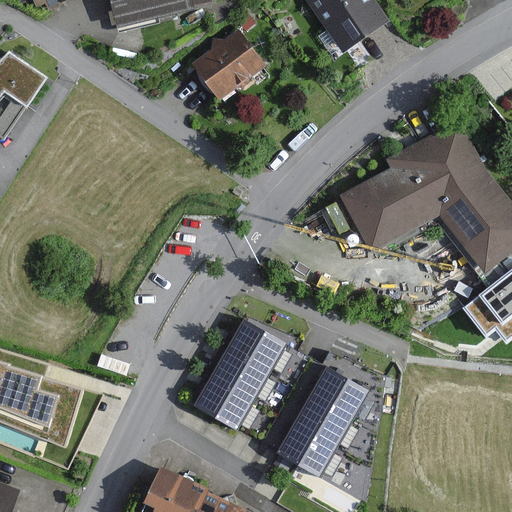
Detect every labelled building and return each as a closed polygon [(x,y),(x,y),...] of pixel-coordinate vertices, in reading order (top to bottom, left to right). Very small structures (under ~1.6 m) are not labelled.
[(20,0),(22,3),(30,0),(33,0),(37,7),(45,3),(49,12),(77,0),(20,0)] [(110,0),(118,34),(160,24),(159,19),(196,10),(195,6),(211,2),(210,0),(110,0)] [(390,22),(374,0),(306,0),(327,30),(318,37),(335,60),(390,22)] [(266,66),(239,29),(223,41),(214,40),(213,48),(192,64),(220,101),(237,88),(243,88),(249,84),(250,78),(266,66)] [(0,137),(4,141),(48,78),(9,52),(0,61),(0,137)] [(182,67),(179,63),(170,69),(172,73),(182,67)] [(511,203),(485,169),(460,121),(386,159),(391,169),(341,196),(372,253),(440,217),(484,275),(511,252),(511,203)] [(511,272),(464,309),(486,337),(496,330),(506,343),(511,338),(511,272)] [(284,350),(288,344),(244,320),(228,349),(271,374),(274,368),(283,374),(294,355),(284,350)] [(0,419),(65,446),(83,388),(45,377),(48,364),(0,349),(0,419)] [(268,379),(271,374),(228,349),(211,378),(228,388),(254,403),(257,398),(266,403),(277,384),(268,379)] [(367,397),(370,391),(326,366),(310,396),(353,420),(356,415),(365,421),(376,402),(367,397)] [(251,408),(254,403),(228,388),(211,378),(194,407),(237,432),(240,427),(249,432),(260,414),(251,408)] [(350,426),(353,420),(310,396),(293,425),(336,450),(339,445),(348,450),(359,431),(350,426)] [(333,455),(336,450),(293,425),(276,454),(320,479),(322,474),(331,479),(342,461),(333,455)] [(211,489),(161,466),(143,504),(146,505),(142,511),(200,511),(209,492),(211,489)] [(0,511),(12,511),(21,491),(0,482),(0,511)] [(253,511),(209,492),(200,511),(253,511)]
